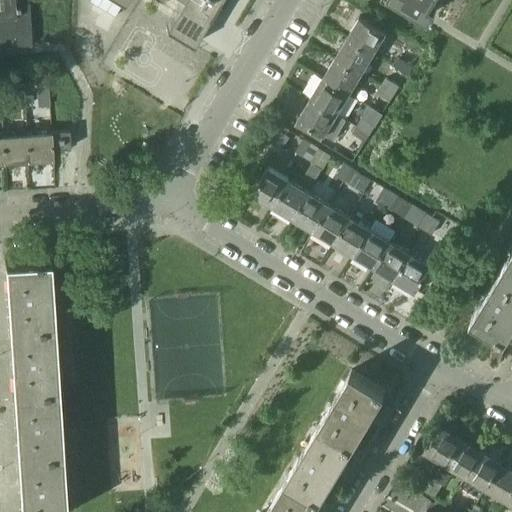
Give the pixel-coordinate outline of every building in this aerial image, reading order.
[(0,0),(0,45),(30,44),(27,0),(0,0)] [(117,0),(123,3),(124,0),(181,0),(165,28),(192,45),(218,0),(117,0)] [(405,0),(430,15),(438,0),(405,0)] [(116,14),(97,3),(92,12),(110,23),(116,14)] [(359,16),(346,37),(373,53),(386,32),(359,16)] [(346,37),(334,57),(361,74),(373,53),(346,37)] [(334,57),(321,78),(349,94),(361,74),(334,57)] [(398,58),(394,66),(407,73),(411,66),(398,58)] [(321,78),(309,98),(336,114),(349,94),(321,78)] [(385,78),(380,86),(393,94),(398,86),(385,78)] [(47,82),(34,82),(35,93),(47,93),(47,82)] [(393,94),(380,86),(376,93),(389,100),(393,94)] [(23,90),(13,91),(14,104),(23,103),(23,90)] [(309,98),(297,118),(333,140),(345,120),(336,114),(309,98)] [(361,118),(356,126),(369,134),(374,126),(361,118)] [(369,134),(356,126),(352,133),(365,141),(369,134)] [(68,129),(50,131),(52,148),(69,147),(68,129)] [(50,131),(25,132),(27,160),(52,158),(52,148),(50,131)] [(25,132),(1,134),(2,162),(27,160),(25,132)] [(302,155),(310,142),(303,138),(296,150),(292,147),(277,172),(289,178),(302,155)] [(310,160),(318,147),(310,142),(302,155),(310,160)] [(336,175),(343,180),(351,167),(344,163),(336,175)] [(289,178),(277,172),(268,166),(252,193),(272,206),(289,178)] [(351,167),(343,180),(351,184),(358,172),(351,167)] [(292,218),(309,191),(289,178),(272,206),(292,218)] [(376,200),(383,204),(391,191),(384,187),(376,200)] [(309,191),(292,218),(312,230),(329,203),(309,191)] [(391,191),(383,204),(391,209),(399,196),(391,191)] [(329,203),(312,230),(332,242),(349,215),(329,203)] [(417,225),(424,229),(431,216),(425,212),(417,225)] [(349,215),(332,242),(352,254),(369,227),(349,215)] [(439,221),(431,216),(424,229),(432,234),(439,221)] [(369,227),(352,254),(373,267),(389,240),(369,227)] [(389,240),(373,267),(393,279),(410,252),(389,240)] [(511,250),(502,266),(511,271),(511,250)] [(410,252),(393,279),(414,292),(431,265),(410,252)] [(4,259),(8,323),(53,321),(49,257),(39,257),(39,255),(33,256),(33,258),(4,259)] [(511,271),(502,266),(498,273),(471,318),(505,339),(511,327),(511,271)] [(53,321),(8,323),(12,387),(57,385),(53,321)] [(351,370),(317,426),(351,447),(385,390),(351,370)] [(57,385),(12,387),(16,452),(61,449),(57,385)] [(423,450),(444,463),(461,436),(440,423),(423,450)] [(317,426),(284,480),(318,501),(351,447),(317,426)] [(481,448),(461,436),(444,463),(465,476),(481,448)] [(481,448),(465,476),(460,485),(479,497),(485,488),(501,460),(481,448)] [(65,511),(61,449),(16,452),(19,511),(65,511)] [(511,488),(511,466),(501,460),(485,488),(505,500),(511,488)] [(419,487),(426,492),(434,479),(427,475),(419,487)] [(442,484),(434,479),(426,492),(434,497),(442,484)] [(284,480),(264,511),(311,511),(318,501),(284,480)]
